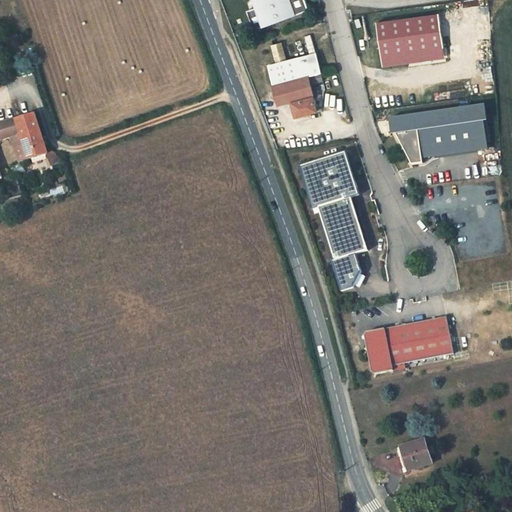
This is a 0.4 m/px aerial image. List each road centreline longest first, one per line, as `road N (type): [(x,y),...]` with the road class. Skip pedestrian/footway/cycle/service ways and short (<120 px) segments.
road 1 (primary): [(199,0),(308,288),(353,468),(376,511)]
road 2 (residential): [(341,0),(419,255)]
